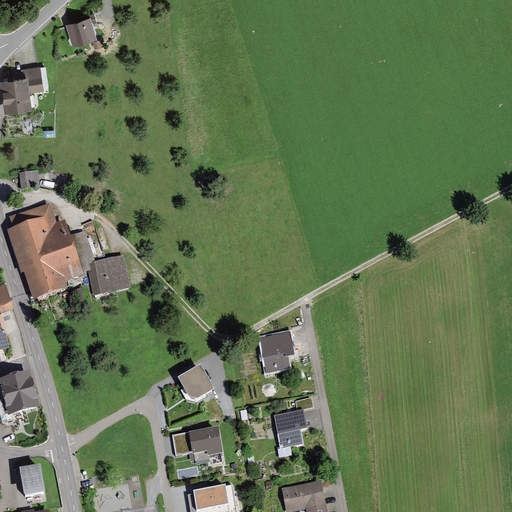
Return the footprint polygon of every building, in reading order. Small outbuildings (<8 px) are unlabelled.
[(85,23),(66,27),(72,49),(90,44),(85,23)] [(26,80),(2,84),(6,115),(32,112),(29,92),(44,90),(41,69),(25,71),(26,80)] [(35,178),(19,179),(20,192),(36,190),(35,178)] [(18,234),(10,236),(33,305),(69,293),(66,284),(80,279),(62,225),(54,227),(48,208),(14,220),(18,234)] [(122,263),(88,268),(92,297),(126,291),(122,263)] [(0,350),(4,350),(0,336),(0,320),(10,318),(3,292),(0,292),(0,350)] [(285,338),(257,342),(262,376),(285,372),(283,361),(288,360),(285,338)] [(212,393),(200,372),(180,382),(193,404),(212,393)] [(28,377),(0,385),(0,388),(9,419),(37,411),(28,377)] [(299,413),(270,419),(277,451),(298,447),(295,434),(303,432),(299,413)] [(220,455),(216,432),(191,436),(194,454),(208,451),(209,456),(220,455)] [(44,495),(39,467),(19,471),(24,498),(44,495)] [(321,511),(317,484),(279,490),(282,511),(292,511),(304,510),(303,511),(321,511)] [(229,488),(195,495),(198,511),(208,511),(233,507),(229,488)]
